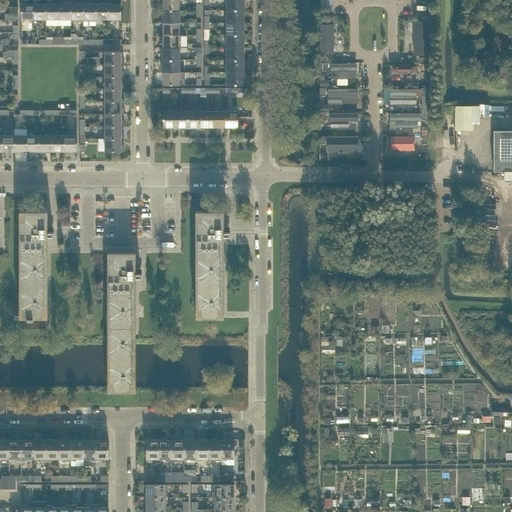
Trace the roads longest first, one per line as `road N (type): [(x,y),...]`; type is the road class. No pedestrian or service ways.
road 1 (residential): [(260,415),(264,177)]
road 2 (residential): [(264,177),(262,0)]
road 3 (residential): [(142,177),(141,0)]
road 4 (residential): [(372,59),(392,44),(389,3),(356,3),(360,54)]
road 5 (residential): [(0,177),(142,177)]
road 6 (residential): [(260,415),(126,416)]
road 7 (residential): [(126,416),(0,416)]
road 8 (residential): [(142,177),(264,177)]
